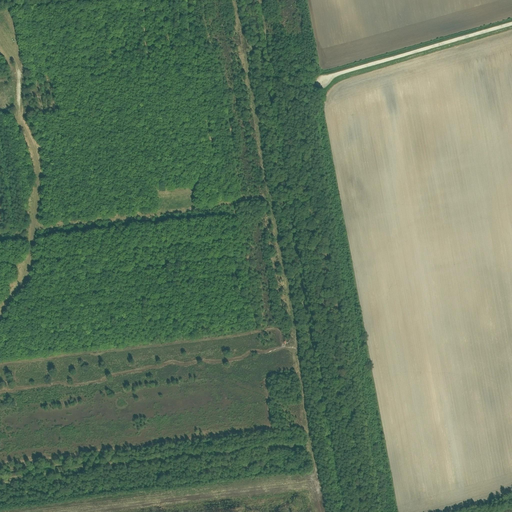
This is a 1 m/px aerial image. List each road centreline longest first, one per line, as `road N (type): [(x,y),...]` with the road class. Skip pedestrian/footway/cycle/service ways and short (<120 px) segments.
road 1 (track): [(272,197),(243,198),(232,213),(0,244)]
road 2 (track): [(0,41),(35,171),(22,271),(0,305)]
road 3 (track): [(511,24),(322,82)]
